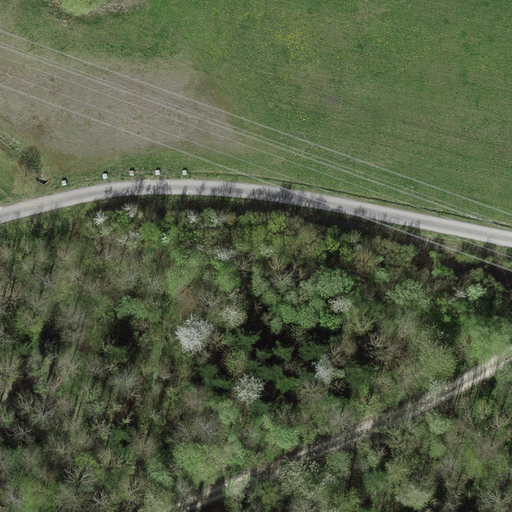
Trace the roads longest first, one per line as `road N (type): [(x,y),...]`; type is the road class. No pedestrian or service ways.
road 1 (motorway): [(0,105),(168,122),(511,179)]
road 2 (motorway): [(511,128),(175,72),(0,54)]
road 3 (track): [(511,349),(406,413),(165,511)]
